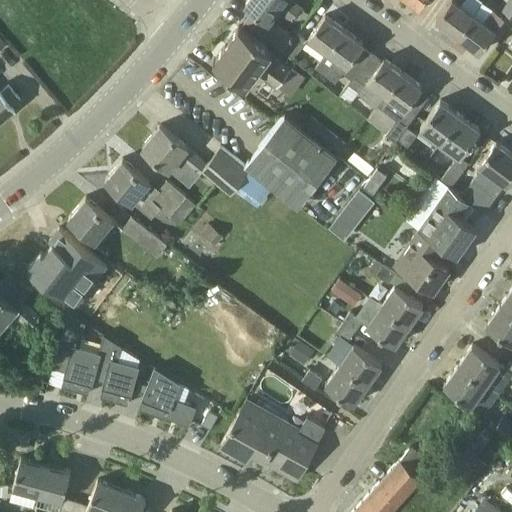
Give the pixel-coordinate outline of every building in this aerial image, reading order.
[(244,20),(283,49),(293,36),(271,20),(278,11),(291,20),(302,6),(294,0),(246,0),(245,3),(252,9),(244,20)] [(451,0),(437,19),(458,34),(473,13),(461,4),(463,0),(451,0)] [(511,0),(505,0),(501,6),(511,13),(511,0)] [(473,13),(458,34),(479,49),(503,17),(495,11),(496,10),(483,1),(473,13)] [(326,51),(344,28),(326,15),(308,38),(317,44),(326,51)] [(256,71),(276,86),(291,65),(239,25),(213,60),(246,85),(256,71)] [(314,67),(344,89),(361,67),(350,60),(363,43),(344,28),(326,51),(314,67)] [(293,36),(283,49),(282,51),(292,59),(307,40),(296,32),(293,36)] [(361,67),(344,89),(341,94),(351,102),(357,93),(376,108),(378,105),(402,72),(384,58),(382,61),(371,52),(370,53),(371,54),(361,67)] [(421,86),(402,72),(378,105),(396,119),(386,131),(396,139),(406,126),(411,120),(401,113),(404,109),(421,86)] [(0,116),(13,106),(10,103),(18,97),(7,83),(0,88),(0,116)] [(440,100),(420,128),(439,142),(460,115),(440,100)] [(245,164),(272,186),(303,210),(343,160),(337,155),(303,127),(285,113),(245,164)] [(303,127),(337,155),(347,143),(347,142),(312,115),(303,127)] [(480,129),(460,115),(439,142),(457,155),(441,177),(451,185),(468,162),(460,156),(480,129)] [(202,169),(231,193),(235,187),(257,205),(272,186),(245,164),(220,145),(207,162),(161,123),(141,146),(170,170),(180,158),(199,174),(202,169)] [(416,134),(406,126),(396,139),(407,147),(416,134)] [(460,196),(474,206),(483,212),(505,183),(511,173),(511,152),(495,140),(478,164),(481,166),(460,196)] [(347,143),(337,155),(343,160),(344,159),(367,177),(376,166),(347,143)] [(105,178),(133,202),(150,181),(122,158),(105,178)] [(168,179),(160,189),(161,191),(154,200),(160,206),(159,207),(170,216),(187,196),(168,179)] [(419,228),(450,249),(457,255),(477,227),(465,219),(474,206),(460,196),(447,187),(419,228)] [(360,189),(329,226),(344,239),(375,202),(360,189)] [(96,240),(114,219),(86,196),(68,217),(96,240)] [(132,215),(121,230),(156,256),(167,242),(132,215)] [(216,244),(224,234),(209,222),(201,231),(216,244)] [(40,258),(32,270),(81,304),(90,291),(73,280),(94,250),(61,228),(52,242),(57,246),(46,262),(40,258)] [(441,261),(450,249),(419,228),(395,262),(433,289),(449,267),(441,261)] [(396,272),(384,263),(376,273),(389,283),(396,272)] [(33,288),(7,273),(0,280),(0,327),(14,313),(29,327),(41,315),(24,299),(33,288)] [(340,278),(332,289),(338,294),(342,293),(348,292),(352,286),(340,278)] [(423,304),(394,283),(380,303),(409,324),(423,304)] [(511,287),(500,304),(511,312),(511,287)] [(394,344),(409,324),(380,303),(365,324),(394,344)] [(511,312),(500,304),(486,324),(511,342),(511,312)] [(350,310),(342,322),(355,331),(362,320),(350,310)] [(88,323),(70,312),(54,367),(65,371),(64,376),(94,385),(96,379),(103,355),(99,354),(81,349),(88,323)] [(348,340),(355,331),(342,322),(335,331),(348,340)] [(119,359),(123,345),(105,334),(99,354),(103,355),(96,379),(104,381),(103,387),(133,396),(141,366),(119,359)] [(299,338),(295,336),(295,337),(285,350),(290,352),(289,353),(304,364),(315,349),(299,338)] [(353,342),(338,362),(367,382),(381,362),(353,342)] [(472,344),(458,364),(499,393),(511,377),(511,361),(509,360),(505,367),(500,364),(472,344)] [(353,403),(367,382),(338,362),(324,382),(353,403)] [(485,413),(499,393),(458,364),(444,384),(485,413)] [(179,381),(154,365),(145,393),(139,408),(165,417),(166,416),(189,425),(196,406),(173,397),(179,381)] [(309,368),(301,379),(314,388),(322,377),(309,368)] [(145,393),(147,384),(139,382),(137,389),(145,393)] [(261,409),(245,401),(220,444),(247,459),(252,450),(266,458),(265,460),(298,478),(325,426),(306,416),(298,432),(284,425),(288,418),(263,405),(261,409)] [(210,409),(202,423),(210,428),(218,415),(210,409)] [(511,435),(511,419),(504,414),(493,429),(496,431),(509,440),(511,435)] [(460,470),(462,468),(476,453),(496,431),(493,429),(480,418),(445,456),(460,470)] [(411,445),(411,446),(400,458),(351,511),(388,511),(421,476),(433,463),(411,445)] [(38,494),(46,464),(21,456),(8,500),(34,508),(38,494)] [(46,464),(38,494),(62,501),(70,470),(46,464)] [(96,511),(112,511),(122,489),(97,479),(86,508),(96,511)] [(0,485),(0,496),(8,497),(9,486),(0,485)] [(139,511),(145,498),(122,489),(112,511),(139,511)] [(489,511),(478,503),(470,511),(489,511)]
